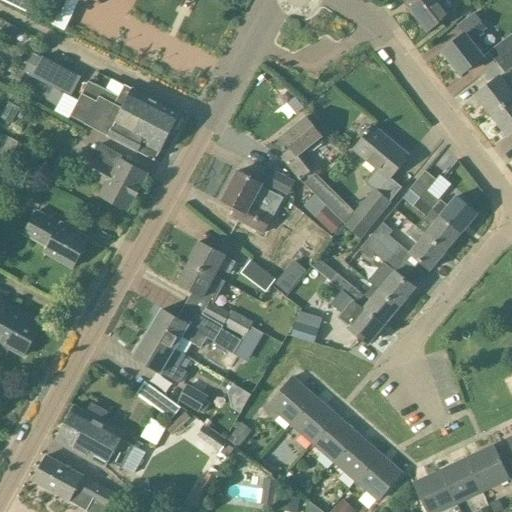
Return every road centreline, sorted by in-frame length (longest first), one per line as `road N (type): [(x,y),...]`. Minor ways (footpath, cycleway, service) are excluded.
road 1 (residential): [(0,501),(279,0)]
road 2 (residential): [(511,205),(370,19),(334,0)]
road 3 (unknown): [(0,11),(211,121)]
road 4 (residential): [(425,405),(407,352),(511,232)]
